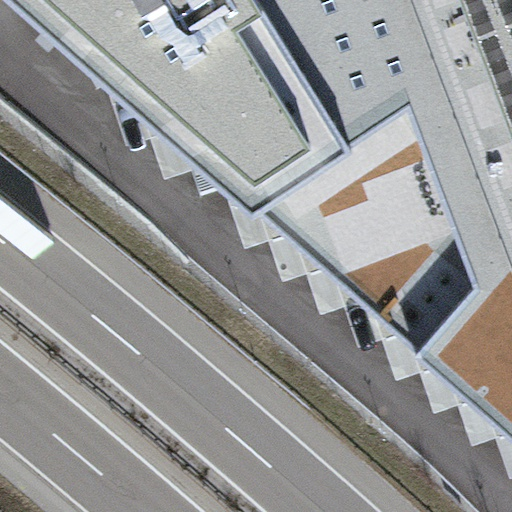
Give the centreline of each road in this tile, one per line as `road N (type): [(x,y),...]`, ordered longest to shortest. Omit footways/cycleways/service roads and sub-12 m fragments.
road 1 (motorway): [(325,511),(0,238)]
road 2 (motorway): [(0,393),(142,511)]
